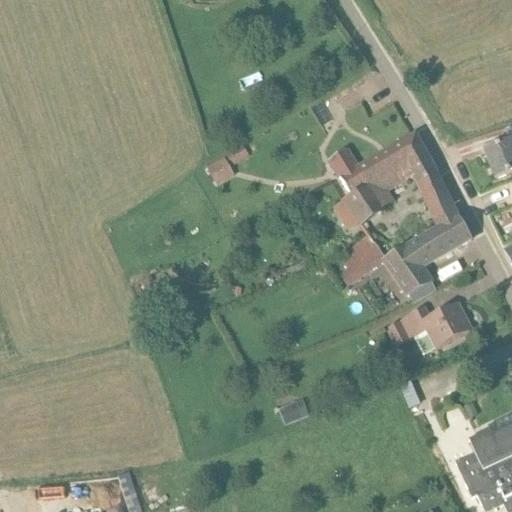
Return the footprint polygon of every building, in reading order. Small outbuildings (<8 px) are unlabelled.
[(407,160),(422,152),(415,139),(389,153),(356,173),(333,188),(343,203),(398,172),(397,169),(408,163),(407,160)] [(511,151),(509,144),(484,153),(495,181),(511,174),(511,151)] [(231,171),(249,160),(243,148),(207,168),(213,181),(231,172),(231,171)] [(438,181),(422,152),(407,160),(408,163),(397,169),(398,172),(343,203),(359,227),(382,213),(380,210),(391,204),(386,194),(413,179),(440,229),(458,220),(438,181)] [(459,222),(458,220),(440,229),(441,231),(384,263),(408,299),(431,285),(421,270),(471,242),(459,222)] [(349,252),(339,259),(347,271),(339,276),(347,289),(366,277),(349,252)] [(228,295),(240,298),(241,291),(229,289),(228,295)] [(436,352),(470,334),(461,318),(457,320),(451,309),(429,321),(423,310),(385,331),(394,350),(411,341),(426,333),(436,352)] [(280,410),(286,427),(311,418),(305,401),(280,410)] [(511,511),(511,428),(492,437),(489,432),(469,442),(475,456),(455,465),(472,501),(476,499),(482,511),(496,511),(505,508),(506,511),(511,511)]
